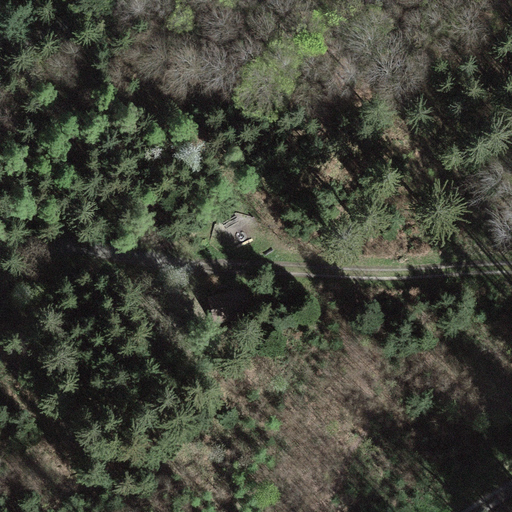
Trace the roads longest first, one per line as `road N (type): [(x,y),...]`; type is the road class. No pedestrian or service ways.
road 1 (track): [(0,249),(57,245),(207,269),(511,262)]
road 2 (track): [(0,54),(138,0)]
